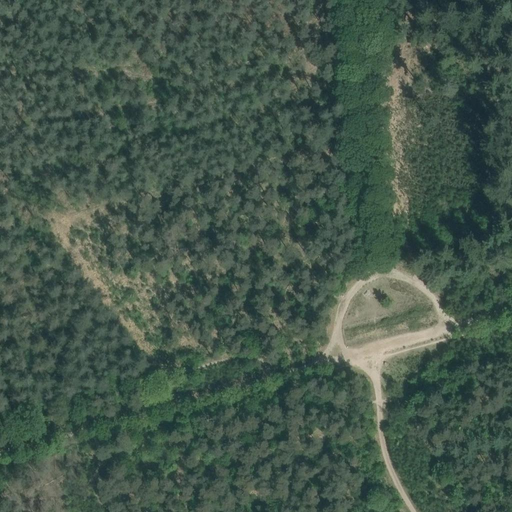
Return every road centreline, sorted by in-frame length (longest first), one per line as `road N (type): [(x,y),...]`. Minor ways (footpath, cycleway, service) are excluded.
road 1 (unknown): [(511,359),(469,365),(389,409),(302,409),(284,398),(265,361),(244,354),(0,421)]
road 2 (track): [(343,353),(0,444)]
road 3 (track): [(369,275),(375,253),(363,0)]
road 4 (track): [(406,511),(394,494),(372,375)]
